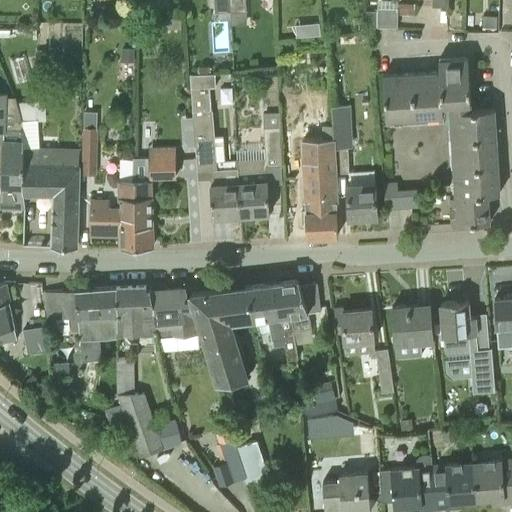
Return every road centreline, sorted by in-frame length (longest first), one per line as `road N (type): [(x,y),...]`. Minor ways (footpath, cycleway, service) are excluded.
road 1 (residential): [(0,258),(126,262),(332,250),(355,257),(511,246)]
road 2 (residential): [(511,178),(504,68),(492,43),(389,48)]
road 3 (primary): [(131,511),(0,409)]
